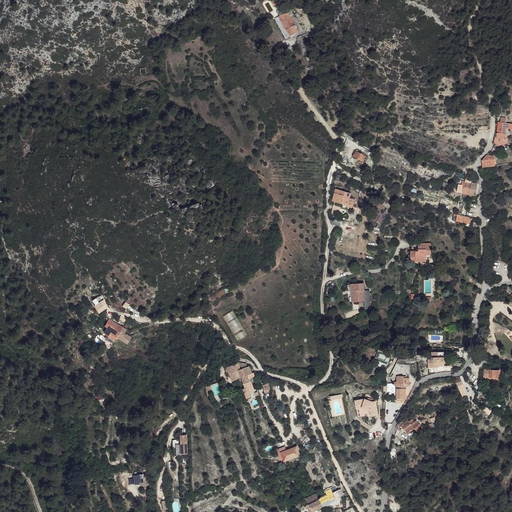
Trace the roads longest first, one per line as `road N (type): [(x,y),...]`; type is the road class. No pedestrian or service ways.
road 1 (residential): [(306,388),(328,376),(331,365),(322,303),(339,142),(285,66),(289,54)]
road 2 (residential): [(382,511),(392,428),(417,384),(455,373),(470,359),(484,290)]
road 3 (track): [(232,347),(210,359),(185,403),(137,455),(109,461),(104,406)]
road 4 (residential): [(490,99),(494,132),(480,166),(484,290)]
road 5 (residential): [(361,511),(306,388)]
